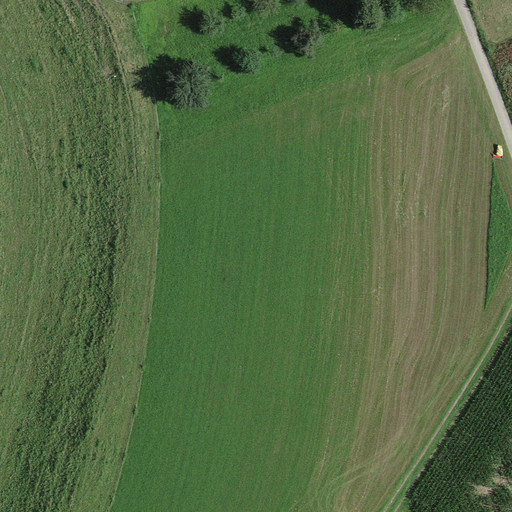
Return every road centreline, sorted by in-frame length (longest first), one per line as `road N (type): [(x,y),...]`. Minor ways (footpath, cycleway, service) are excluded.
road 1 (track): [(511,323),(390,511)]
road 2 (track): [(511,143),(459,0)]
